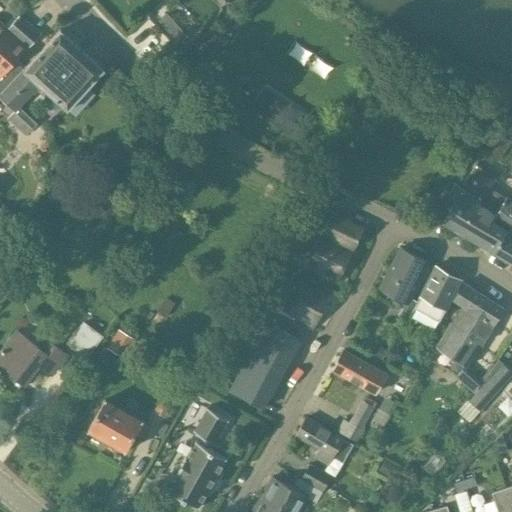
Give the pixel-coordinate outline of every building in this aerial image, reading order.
[(0,93),(0,94),(24,68),(15,61),(41,33),(20,13),(7,27),(0,20),(0,93)] [(0,94),(0,93),(0,96),(14,110),(18,105),(20,107),(39,87),(43,90),(46,87),(69,108),(88,87),(105,69),(61,29),(24,68),(0,94)] [(20,107),(18,105),(14,110),(7,118),(26,136),(38,123),(20,107)] [(496,160),(511,141),(500,133),(486,152),(496,160)] [(511,200),(508,197),(491,187),(499,175),(478,161),(462,184),(482,197),(481,200),(478,204),(496,214),(493,220),(508,230),(495,252),(511,261),(511,200)] [(140,174),(126,190),(142,204),(155,188),(140,174)] [(478,204),(481,200),(456,185),(450,194),(456,198),(442,222),(495,252),(508,230),(493,220),(496,214),(478,204)] [(338,279),(365,226),(332,211),(306,263),(338,279)] [(403,311),(429,262),(401,247),(375,297),(403,311)] [(447,307),(462,279),(436,266),(421,293),(417,301),(411,298),(405,310),(436,327),(447,307)] [(3,272),(0,274),(0,284),(5,289),(13,282),(3,272)] [(11,293),(21,302),(35,286),(22,275),(14,284),(17,287),(11,293)] [(312,328),(330,294),(298,278),(281,312),(312,328)] [(439,346),(449,353),(467,364),(504,307),(465,281),(454,297),(466,305),(439,346)] [(83,321),(66,343),(86,358),(103,336),(83,321)] [(261,407),(298,338),(266,321),(229,390),(261,407)] [(51,374),(66,355),(45,339),(38,348),(17,332),(0,353),(0,364),(24,383),(38,364),(51,374)] [(374,393),(386,373),(345,349),(333,369),(374,393)] [(473,393),(485,381),(476,373),(464,385),(473,393)] [(485,381),(473,393),(467,400),(479,410),(497,391),(485,381)] [(154,410),(167,418),(182,392),(168,384),(154,410)] [(362,429),(375,407),(374,406),(376,402),(367,397),(364,401),(362,400),(349,422),(343,419),(337,431),(357,442),(364,430),(362,429)] [(143,436),(149,424),(105,399),(88,429),(126,451),(137,432),(143,436)] [(225,460),(226,458),(212,450),(207,447),(207,448),(203,446),(206,439),(214,443),(214,442),(213,441),(225,420),(226,420),(227,419),(204,407),(204,408),(204,409),(193,430),(192,430),(191,431),(201,436),(197,443),(194,441),(193,442),(194,443),(185,459),(184,458),(176,472),(178,473),(169,490),(168,489),(167,490),(181,498),(180,498),(185,501),(185,500),(198,507),(199,506),(198,505),(224,459),(225,460)] [(378,409),(370,423),(382,429),(390,415),(378,409)] [(342,461),(352,443),(306,417),(296,434),(319,447),(314,456),(328,463),(332,455),(342,461)] [(501,434),(493,440),(498,453),(507,450),(501,434)] [(400,468),(385,460),(378,470),(394,479),(400,468)] [(301,478),(323,490),(331,475),(309,463),(301,478)] [(298,477),(292,487),(271,476),(264,488),(266,489),(261,498),(286,511),(296,511),(305,496),(316,502),(322,491),(298,477)] [(464,480),(466,488),(476,485),(474,477),(464,480)] [(464,480),(453,483),(456,492),(466,488),(464,480)] [(511,511),(511,508),(505,488),(492,492),(498,511),(511,511)] [(286,511),(261,498),(258,504),(256,503),(250,511),(286,511)]
